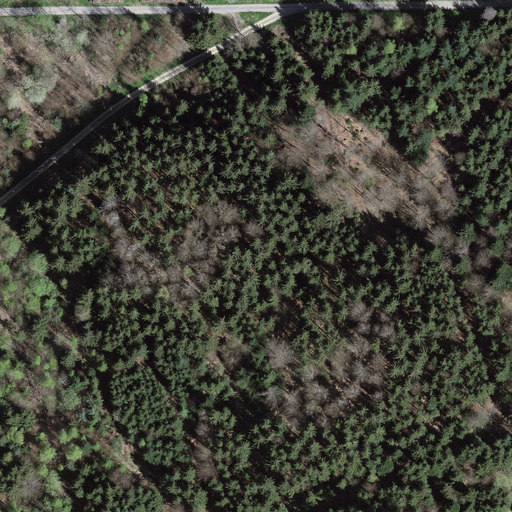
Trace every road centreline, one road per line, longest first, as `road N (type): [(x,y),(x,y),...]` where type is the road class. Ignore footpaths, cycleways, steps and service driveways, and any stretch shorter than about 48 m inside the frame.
road 1 (track): [(289,8),(132,95),(0,201)]
road 2 (track): [(289,8),(0,11)]
road 3 (track): [(511,3),(289,8)]
